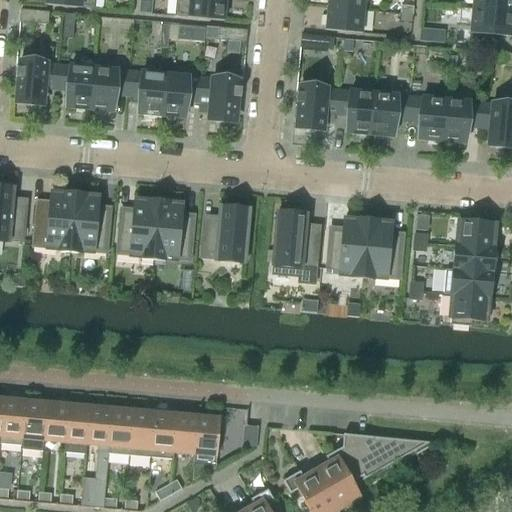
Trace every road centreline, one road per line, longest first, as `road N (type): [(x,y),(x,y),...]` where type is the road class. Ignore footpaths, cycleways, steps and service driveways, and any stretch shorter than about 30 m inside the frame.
road 1 (residential): [(260,170),(0,150)]
road 2 (residential): [(511,193),(260,170)]
road 3 (residential): [(264,397),(511,420)]
road 4 (residential): [(260,170),(275,0)]
